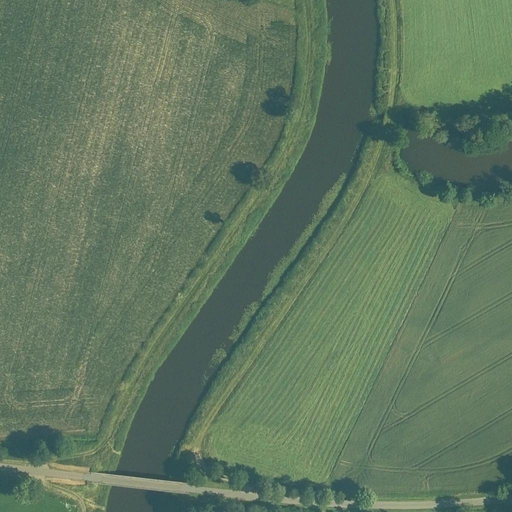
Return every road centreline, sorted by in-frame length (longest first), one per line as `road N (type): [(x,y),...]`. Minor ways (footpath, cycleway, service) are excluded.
road 1 (track): [(79,511),(56,490),(30,483),(29,464),(92,454),(155,338),(281,156),(302,98),(306,0)]
road 2 (residential): [(511,499),(371,507),(0,475)]
